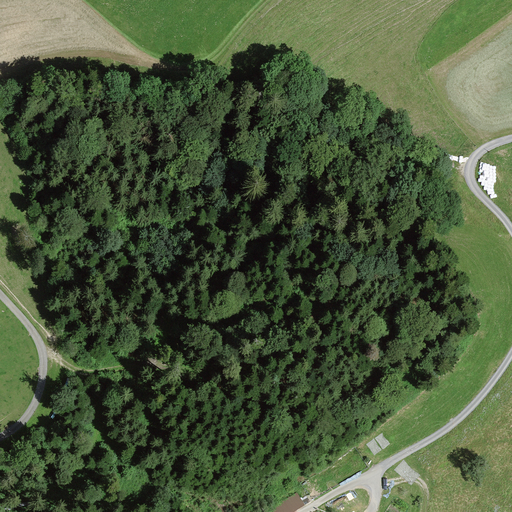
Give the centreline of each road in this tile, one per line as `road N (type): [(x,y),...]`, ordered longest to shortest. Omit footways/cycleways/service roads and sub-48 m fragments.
road 1 (track): [(362,482),(449,433),(511,365)]
road 2 (track): [(0,296),(34,334),(43,359),(39,404),(0,444)]
road 3 (track): [(511,227),(476,190),(471,173),(487,148),(511,142)]
